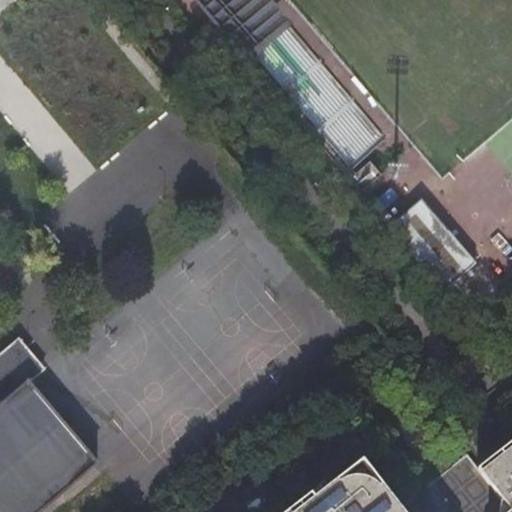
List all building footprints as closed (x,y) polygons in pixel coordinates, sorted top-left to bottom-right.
[(380,138),(262,0),(194,0),(341,172),(380,138)] [(421,199),(390,227),(444,292),(477,263),(421,199)] [(0,511),(28,511),(93,458),(26,378),(39,367),(13,337),(0,348),(0,511)] [(511,511),(511,449),(482,471),(506,501),(511,509),(511,511)] [(470,480),(482,471),(473,457),(460,467),(470,480)] [(405,511),(390,493),(394,489),(392,487),(389,489),(386,486),(383,488),(372,480),(364,471),(363,471),(342,485),(341,483),(327,493),(324,489),(316,496),(294,511),(405,511)]
